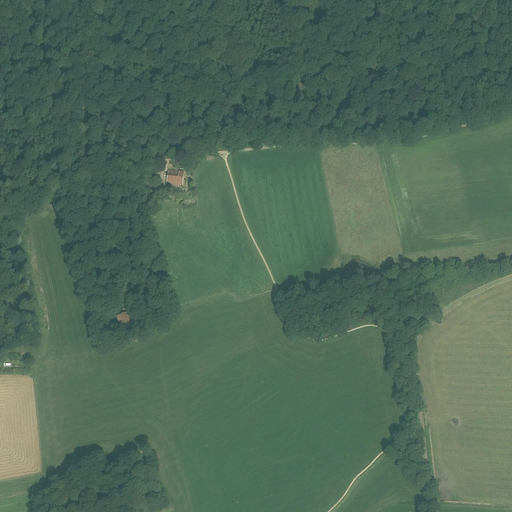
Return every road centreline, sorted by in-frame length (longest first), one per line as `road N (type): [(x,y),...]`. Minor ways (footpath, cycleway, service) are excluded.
road 1 (unclassified): [(223,152),(392,143),(511,111)]
road 2 (track): [(511,277),(414,332),(422,439)]
road 3 (track): [(130,307),(87,165)]
